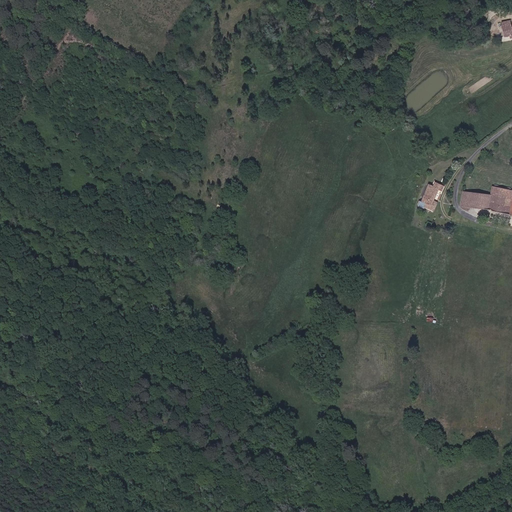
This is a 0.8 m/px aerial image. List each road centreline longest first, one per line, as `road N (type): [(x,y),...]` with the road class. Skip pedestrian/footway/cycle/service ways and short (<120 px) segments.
road 1 (track): [(0,393),(160,464),(228,511)]
road 2 (unclassified): [(511,126),(472,159),(458,193),(466,214),(511,230)]
